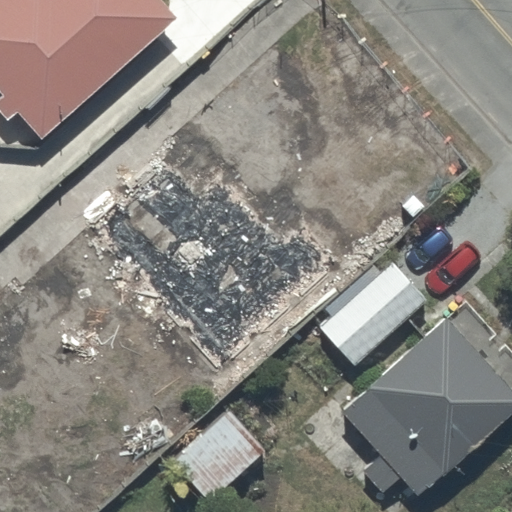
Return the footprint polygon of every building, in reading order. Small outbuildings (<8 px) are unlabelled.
[(0,0),(0,125),(5,132),(16,123),(36,146),(179,29),(154,0),(0,0)] [(166,153),(75,240),(217,394),(351,270),(283,196),(262,216),(221,172),(217,176),(193,150),(177,165),(166,153)] [(330,320),(317,332),(352,371),(428,303),(394,264),(378,279),(369,270),(322,312),(330,320)] [(0,309),(0,395),(9,387),(0,377),(0,363),(27,339),(0,309)] [(511,415),(511,394),(446,321),(339,416),(377,459),(360,474),(381,497),(399,482),(416,501),(511,415)] [(181,456),(169,467),(207,509),(266,456),(229,415),(205,436),(202,433),(178,454),(181,456)]
